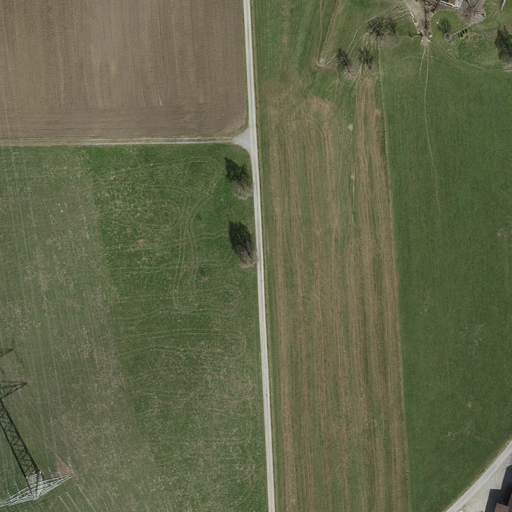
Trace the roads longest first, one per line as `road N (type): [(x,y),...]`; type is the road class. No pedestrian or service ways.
road 1 (track): [(269,511),(246,0)]
road 2 (track): [(251,140),(0,148)]
